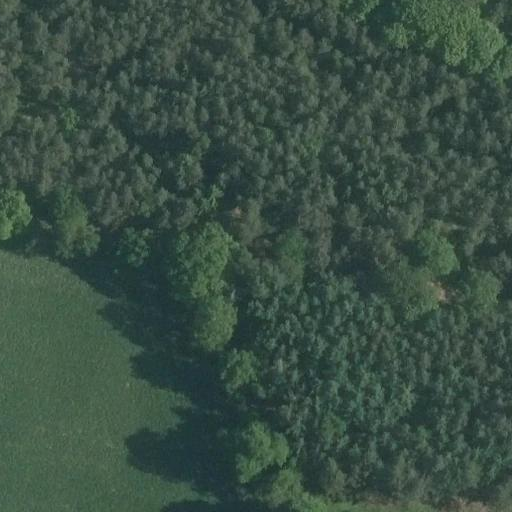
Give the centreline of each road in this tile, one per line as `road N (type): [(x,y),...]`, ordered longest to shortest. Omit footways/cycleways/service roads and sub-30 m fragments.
road 1 (track): [(0,209),(95,236),(511,308)]
road 2 (track): [(174,248),(271,511)]
road 3 (track): [(511,79),(361,0)]
